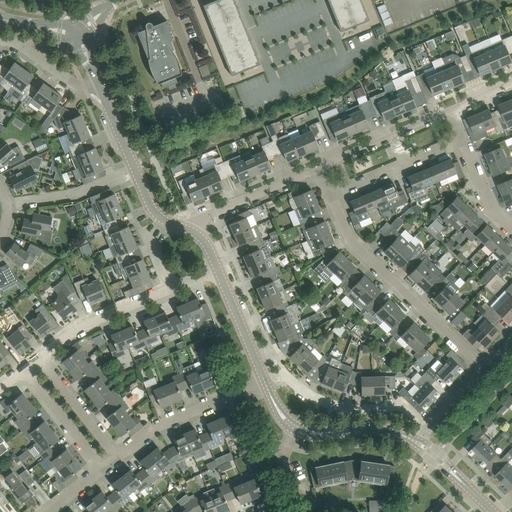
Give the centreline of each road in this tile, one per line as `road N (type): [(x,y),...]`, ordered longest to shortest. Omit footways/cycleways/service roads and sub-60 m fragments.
road 1 (residential): [(484,369),(350,240),(331,197)]
road 2 (residential): [(430,426),(402,405),(346,409),(287,373),(264,382)]
road 3 (residential): [(116,457),(156,426),(264,382)]
road 4 (residential): [(39,356),(77,327),(171,288)]
road 5 (residential): [(190,230),(197,218),(317,166)]
road 6 (residential): [(317,166),(449,109)]
road 7 (residential): [(331,197),(462,142)]
road 8 (residential): [(7,204),(69,196),(134,171)]
road 9 (residential): [(101,470),(24,368)]
road 10 (residential): [(116,457),(39,356)]
road 11 (tertiary): [(264,382),(218,269)]
